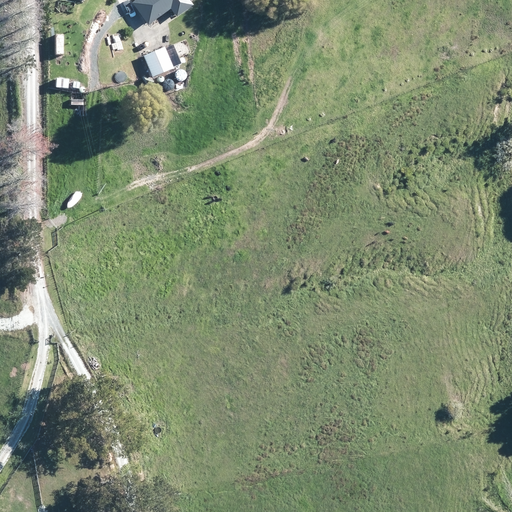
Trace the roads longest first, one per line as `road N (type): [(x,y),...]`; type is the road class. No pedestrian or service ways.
road 1 (unclassified): [(31,221),(27,0)]
road 2 (unknown): [(81,370),(127,511)]
